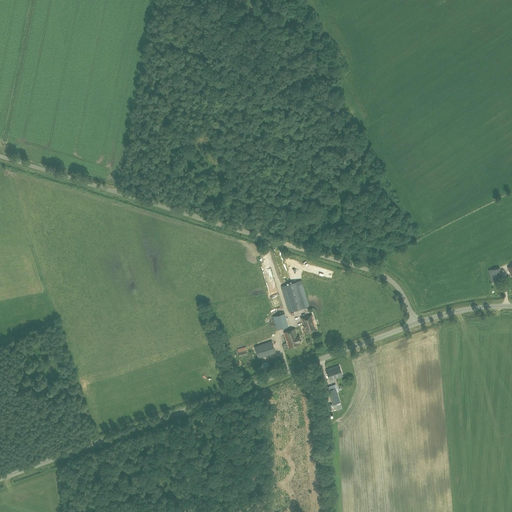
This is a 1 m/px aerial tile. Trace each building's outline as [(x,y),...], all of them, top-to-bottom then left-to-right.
[(491,282),(502,280),(500,268),(489,270),(491,282)] [(309,306),(302,280),(282,286),(289,312),(309,306)] [(277,329),(289,326),(285,313),(273,316),(277,329)] [(311,315),(302,318),(306,333),(316,330),(311,315)] [(284,332),(289,347),(289,348),(300,344),(299,342),(301,341),(299,336),(298,336),(295,328),(284,332)] [(259,358),(276,352),(272,341),(255,346),(259,358)] [(330,380),(343,375),(339,365),(326,369),(330,380)] [(341,402),(336,388),(328,390),(333,405),(341,402)]
